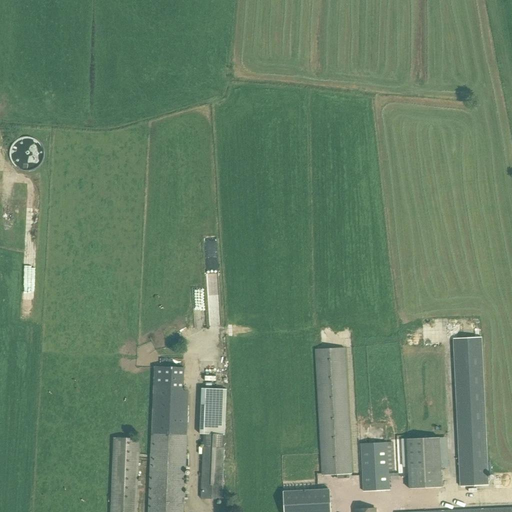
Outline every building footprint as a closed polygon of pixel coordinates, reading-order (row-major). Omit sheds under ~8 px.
[(217,320),(216,283),(204,283),(205,320),(217,320)] [(481,337),(453,339),(460,486),(488,485),(481,337)] [(341,348),(315,350),(323,476),(337,475),(338,479),(349,478),(349,474),(350,474),(341,348)] [(133,425),(147,425),(144,511),(180,511),(184,383),(180,382),(180,361),(150,360),(150,364),(134,364),(133,425)] [(213,404),(225,405),(226,382),(214,381),(213,404)] [(192,397),(191,413),(210,414),(210,398),(192,397)] [(199,427),(198,491),(219,492),(220,427),(199,427)] [(132,511),(135,432),(109,431),(106,511),(132,511)] [(439,437),(402,439),(403,467),(408,466),(409,489),(441,487),(439,437)] [(393,443),(361,444),(363,492),(389,490),(389,480),(399,479),(398,473),(388,474),(388,471),(394,471),(393,443)] [(511,480),(511,465),(497,466),(497,474),(492,474),(492,481),(511,480)] [(330,511),(329,490),(280,493),(280,511),(330,511)]
